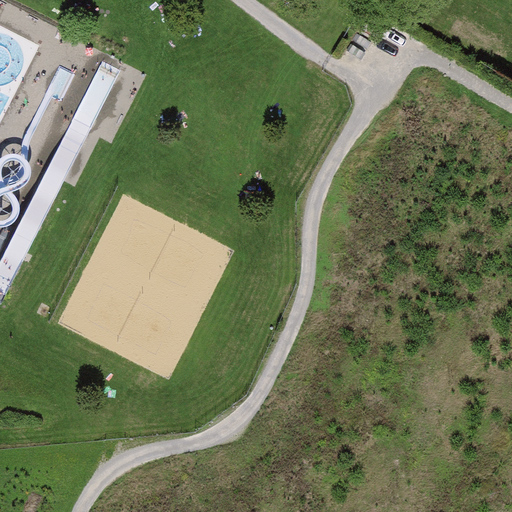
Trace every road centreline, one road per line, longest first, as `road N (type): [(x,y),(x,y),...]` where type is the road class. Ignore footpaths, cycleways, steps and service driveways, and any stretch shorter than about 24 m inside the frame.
road 1 (track): [(82,511),(119,465),(217,437),(249,411),(297,317),(321,186),(399,57),(426,57)]
road 2 (track): [(237,0),(308,55),(374,89)]
